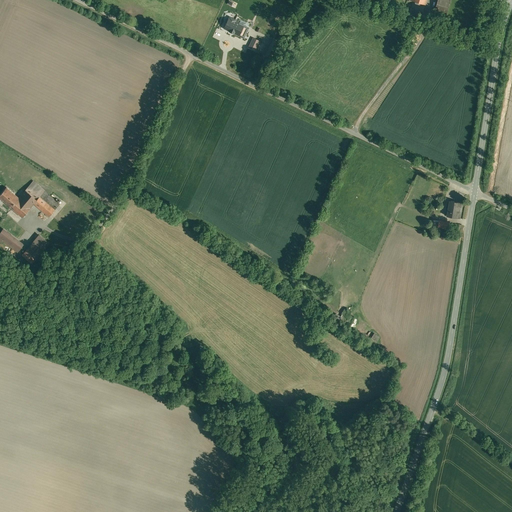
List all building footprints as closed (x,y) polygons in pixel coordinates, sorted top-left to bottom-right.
[(450,0),(437,0),(434,11),(446,15),(450,0)] [(248,26),(225,16),(221,25),(227,28),(225,31),(243,38),(248,26)] [(260,41),(253,37),(248,47),(249,48),(255,51),(260,41)] [(280,42),(275,40),(268,57),(271,58),(277,48),(280,42)] [(248,47),(236,41),(231,52),(244,58),(249,48),(248,47)] [(255,51),(249,48),(244,58),(250,61),(255,51)] [(60,204),(33,181),(25,190),(37,200),(34,204),(49,216),(60,204)] [(18,197),(6,187),(0,194),(0,198),(10,207),(18,197)] [(18,197),(10,207),(22,217),(34,204),(37,200),(25,190),(19,198),(18,197)] [(462,202),(449,200),(447,216),(459,218),(462,202)] [(64,226),(54,218),(49,224),(58,232),(64,226)] [(449,223),(439,221),(437,227),(447,229),(449,223)] [(21,247),(1,231),(0,233),(0,238),(3,240),(18,252),(21,247)] [(49,243),(39,235),(29,247),(39,255),(49,243)] [(370,337),(375,341),(379,337),(373,333),(370,337)]
